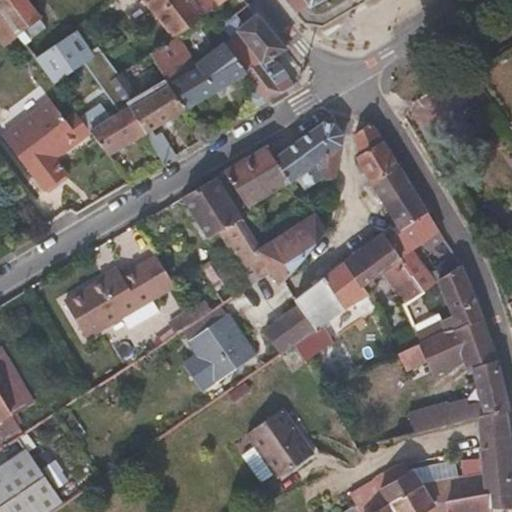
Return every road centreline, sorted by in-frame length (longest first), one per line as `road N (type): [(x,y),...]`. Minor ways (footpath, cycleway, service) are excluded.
road 1 (residential): [(0,285),(348,85)]
road 2 (residential): [(348,85),(458,233),(506,348),(511,390)]
road 3 (residential): [(348,85),(483,0)]
road 4 (residential): [(263,0),(348,85)]
